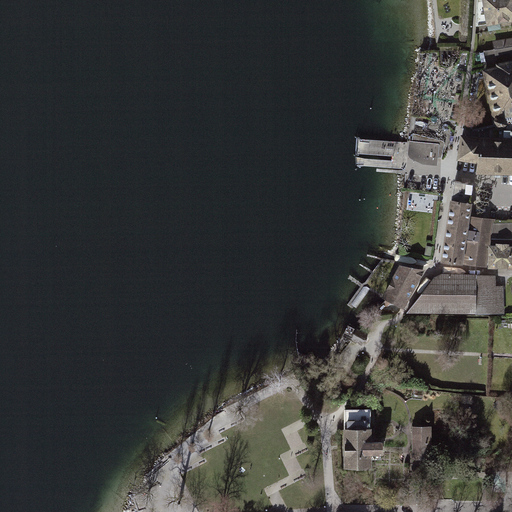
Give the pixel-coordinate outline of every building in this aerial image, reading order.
[(511,0),(477,0),(476,26),(488,24),(489,30),(500,28),(499,22),(511,19),(511,0)] [(511,37),(494,41),(495,49),(483,51),(486,62),(485,62),(487,71),(485,71),(498,128),(493,128),(493,138),(462,135),(459,157),(478,161),(477,170),(498,171),(511,171),(511,37)] [(413,140),(411,140),(410,141),(409,152),(409,155),(410,156),(411,158),(424,163),(437,165),(438,164),(439,157),(442,157),(445,144),(445,142),(444,141),(443,140),(413,132),(413,140)] [(455,180),(452,199),(471,201),(474,182),(455,180)] [(442,261),(486,266),(492,222),(493,218),(472,214),(474,201),(471,201),(452,199),(442,261)] [(486,266),(511,266),(511,222),(492,222),(486,266)] [(423,268),(398,263),(379,295),(402,307),(423,268)] [(434,276),(407,314),(504,316),(505,287),(496,287),(496,274),(442,273),(434,276)] [(342,335),(359,344),(365,333),(348,324),(342,335)] [(372,440),(372,410),(344,411),(344,468),(372,468),(371,455),(384,455),(384,440),(372,440)] [(432,427),(414,426),(414,460),(432,460),(432,427)] [(493,490),(505,490),(505,472),(493,472),(493,490)]
